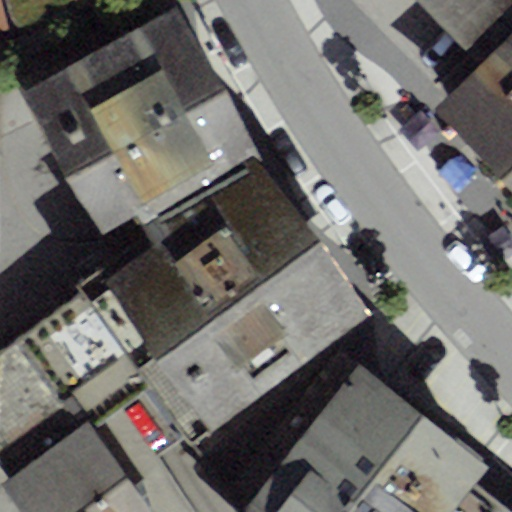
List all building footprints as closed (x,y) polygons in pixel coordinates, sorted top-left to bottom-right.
[(5,0),(8,12),(13,23),(18,29),(25,33),(35,33),(47,29),(96,0),(5,0)] [(511,0),(415,0),(477,65),(437,108),(511,185),(511,0)] [(174,6),(23,89),(102,232),(137,213),(143,224),(253,149),(174,6)] [(153,240),(77,286),(81,291),(149,387),(188,442),(365,305),(253,149),(143,224),(153,240)] [(0,468),(7,479),(0,482),(22,511),(159,511),(90,427),(149,387),(81,291),(0,352),(0,468)] [(364,329),(365,305),(188,442),(235,511),(241,511),(360,364),(364,329)] [(488,465),(360,364),(241,511),(450,511),(475,481),(488,465)] [(511,511),(475,481),(450,511),(511,511)]
